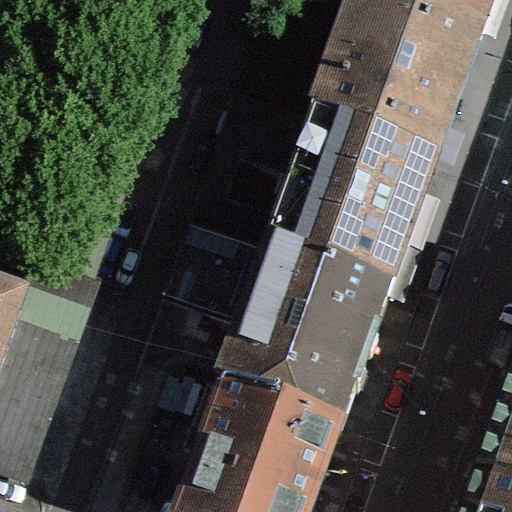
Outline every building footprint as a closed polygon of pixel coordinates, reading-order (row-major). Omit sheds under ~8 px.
[(138,0),(54,237),(53,239),(44,263),(91,280),(192,0),(138,0)] [(361,0),(316,127),(315,129),(433,171),(480,41),(365,0),(361,0)] [(365,0),(480,41),(481,37),(482,37),(495,0),(365,0)] [(268,259),(280,226),(223,205),(238,163),(295,184),(315,129),(236,100),(234,100),(187,230),(189,230),(268,259)] [(280,226),(268,259),(386,302),(433,171),(315,129),(295,184),(280,226)] [(337,438),(386,302),(268,259),(189,230),(164,300),(243,328),(236,347),(250,352),(233,397),(233,398),(232,400),(337,438)] [(42,264),(36,262),(17,314),(20,315),(0,369),(0,470),(24,479),(95,283),(96,282),(91,280),(44,263),(43,263),(42,264)] [(0,369),(20,315),(17,314),(0,307),(0,369)] [(206,462),(187,511),(310,511),(337,438),(232,400),(218,395),(206,391),(184,454),(206,462)] [(511,511),(511,396),(492,451),(470,511),(511,511)]
